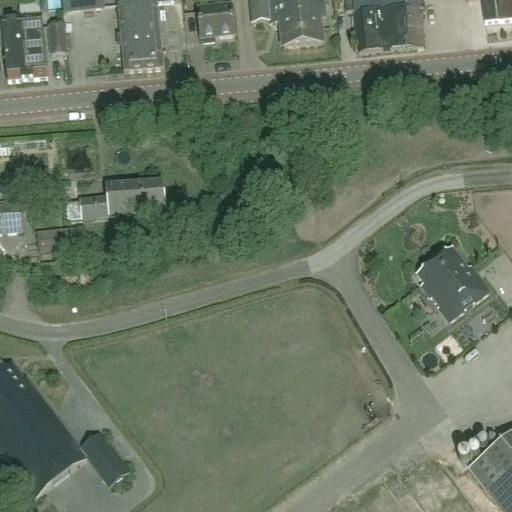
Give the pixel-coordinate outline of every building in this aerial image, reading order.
[(103,0),(64,0),(66,14),(104,11),(103,0)] [(140,7),(139,8),(138,0),(117,0),(124,75),(124,76),(147,74),(140,7)] [(140,7),(147,74),(164,73),(164,71),(159,7),(173,6),(172,0),(138,0),(139,8),(140,7)] [(215,46),(215,42),(235,40),(232,10),(228,11),(226,0),(210,0),(212,12),(198,14),(201,43),(203,43),(204,47),(215,46)] [(323,0),(328,0),(327,0),(248,0),(251,25),(269,23),(269,26),(281,25),(283,50),(321,47),(319,22),(325,22),(323,0)] [(357,57),(425,50),(424,37),(416,38),(413,12),(410,13),(408,0),(354,0),(356,17),(353,17),(357,57)] [(501,25),(511,24),(511,0),(489,0),(482,1),(485,26),(501,25)] [(24,85),(19,21),(2,23),(1,15),(0,14),(0,43),(4,43),(8,86),(24,85)] [(42,19),(19,21),(24,85),(47,83),(42,19)] [(67,58),(64,28),(48,29),(51,59),(67,58)] [(84,222),(163,215),(161,187),(107,192),(108,204),(82,206),(84,222)] [(0,237),(25,235),(22,207),(0,208),(0,237)] [(83,233),(57,236),(59,258),(85,255),(83,233)] [(418,278),(416,279),(418,280),(424,288),(421,290),(432,304),(433,303),(439,312),(439,313),(439,314),(448,326),(449,327),(465,315),(465,314),(473,308),(474,308),(489,297),(470,271),(468,273),(453,253),(452,252),(451,253),(418,278)] [(0,455),(35,501),(85,464),(104,489),(124,475),(99,441),(81,454),(26,380),(23,382),(12,368),(4,374),(0,369),(0,455)] [(511,511),(511,439),(471,471),(501,511),(511,511)]
